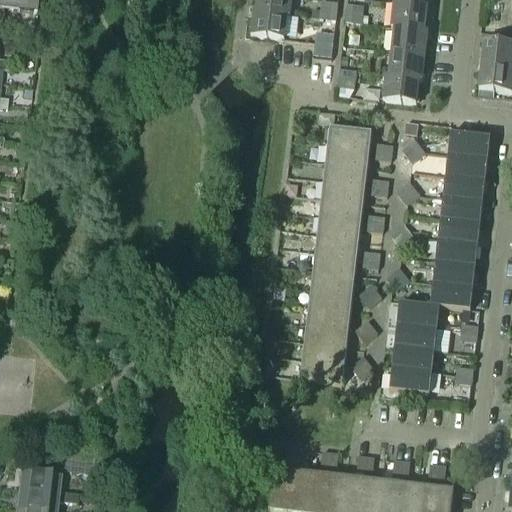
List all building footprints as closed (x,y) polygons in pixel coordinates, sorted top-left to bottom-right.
[(0,0),(0,21),(2,22),(3,12),(36,16),(37,0),(0,0)] [(254,14),(253,15),(290,19),(291,0),(258,0),(257,15),(254,14)] [(394,0),(394,7),(427,11),(428,0),(394,0)] [(322,5),(320,14),(336,16),(337,7),(322,5)] [(394,7),(391,31),(427,35),(424,34),(427,11),(394,7)] [(347,8),(346,17),(362,19),(363,10),(347,8)] [(336,16),(320,14),(319,23),(335,25),(336,16)] [(290,19),(253,15),(251,40),(284,44),(286,19),(290,20),(290,19)] [(362,19),(346,17),(345,26),(361,28),(362,19)] [(394,32),(391,56),(424,60),(427,35),(391,31),(391,32),(394,32)] [(511,47),(484,44),(482,69),(511,72),(511,47)] [(386,79),(386,80),(422,84),(424,60),(391,56),(389,79),(386,79)] [(1,73),(1,74),(11,75),(12,64),(2,63),(1,73)] [(511,72),(482,69),(479,94),(494,95),(493,101),(511,103),(511,72)] [(340,74),(339,83),(354,84),(356,75),(340,74)] [(422,84),(386,80),(383,104),(416,108),(418,84),(422,84)] [(354,84),(339,83),(338,92),(353,93),(354,84)] [(329,132),(327,151),(370,156),(372,137),(329,132)] [(451,137),(448,159),(488,164),(490,142),(451,137)] [(402,155),(407,161),(420,151),(415,145),(402,155)] [(376,148),(375,156),(392,158),(392,150),(376,148)] [(327,151),(325,168),(368,173),(370,156),(327,151)] [(407,161),(412,167),(425,157),(420,151),(407,161)] [(392,158),(375,156),(375,164),(391,166),(392,158)] [(448,159),(445,181),(485,185),(488,164),(448,159)] [(325,168),(323,186),(366,191),(368,173),(325,168)] [(445,181),(443,202),(483,207),(485,185),(445,181)] [(372,184),(371,192),(387,194),(388,186),(372,184)] [(323,186),(321,204),(364,209),(366,191),(323,186)] [(397,198),(402,204),(414,194),(409,188),(397,198)] [(387,194),(371,192),(370,200),(386,202),(387,194)] [(402,204),(407,210),(420,200),(414,194),(402,204)] [(443,202),(440,224),(480,228),(483,207),(443,202)] [(321,204),(319,222),(362,227),(364,209),(321,204)] [(368,220),(367,228),(383,230),(384,222),(368,220)] [(319,222),(317,240),(359,245),(362,227),(319,222)] [(440,224),(438,245),(478,250),(480,228),(440,224)] [(383,230),(367,228),(366,236),(382,238),(383,230)] [(392,241),(397,247),(410,238),(404,231),(392,241)] [(397,247),(402,253),(415,244),(410,238),(397,247)] [(317,240),(315,258),(357,263),(359,245),(317,240)] [(438,245),(436,267),(475,271),(478,250),(438,245)] [(364,256),(363,264),(379,266),(380,258),(364,256)] [(315,258),(312,276),(355,281),(357,263),(315,258)] [(379,266),(363,264),(362,272),(378,274),(379,266)] [(436,267),(433,288),(473,293),(475,271),(436,267)] [(387,283),(392,290),(404,280),(399,273),(387,283)] [(312,276),(310,294),(353,299),(355,281),(312,276)] [(392,290),(397,296),(409,286),(404,280),(392,290)] [(473,293),(433,288),(430,311),(470,315),(473,293)] [(371,290),(365,295),(375,307),(381,302),(371,290)] [(310,294),(308,312),(351,317),(353,299),(310,294)] [(358,300),(368,312),(375,307),(365,295),(358,300)] [(400,307),(397,329),(437,334),(439,312),(400,307)] [(308,312),(306,330),(349,335),(351,317),(308,312)] [(367,325),(361,330),(371,343),(377,338),(367,325)] [(397,329),(395,351),(434,355),(437,334),(397,329)] [(462,329),(461,337),(477,339),(478,331),(462,329)] [(306,330),(304,348),(347,353),(349,335),(306,330)] [(354,335),(365,348),(371,343),(361,330),(354,335)] [(477,339),(461,337),(460,345),(476,347),(477,339)] [(304,348),(302,366),(345,371),(347,353),(304,348)] [(395,351),(392,372),(432,377),(434,355),(395,351)] [(350,371),(355,377),(368,367),(363,361),(350,371)] [(345,371),(302,366),(300,384),(343,389),(345,371)] [(355,377),(360,384),(373,374),(368,367),(355,377)] [(432,377),(392,372),(390,395),(429,399),(432,377)] [(457,372),(456,380),(472,382),(473,374),(457,372)] [(472,382),(456,380),(455,388),(462,388),(461,396),(463,396),(462,403),(468,404),(470,389),(471,390),(472,382)] [(285,468),(293,469),(294,453),(286,452),(285,468)] [(294,453),(293,469),(301,470),(303,454),(294,453)] [(320,472),(328,473),(330,457),(322,456),(320,472)] [(330,457),(328,473),(336,474),(338,458),(330,457)] [(356,477),(364,478),(366,461),(358,461),(356,477)] [(366,461),(364,478),(372,478),(374,462),(366,461)] [(392,481),(400,482),(402,466),(394,465),(392,481)] [(402,466),(400,482),(408,483),(410,467),(402,466)] [(428,485),(436,486),(438,470),(430,469),(428,485)] [(438,470),(436,486),(444,487),(446,471),(438,470)] [(268,511),(287,511),(292,475),(273,473),(268,511)] [(20,475),(18,495),(57,500),(57,505),(67,506),(68,496),(58,495),(60,480),(20,475)] [(287,511),(305,511),(310,477),(292,475),(287,511)] [(305,511),(323,511),(328,479),(310,477),(305,511)] [(323,511),(341,511),(346,481),(328,479),(323,511)] [(341,511),(360,511),(363,483),(346,481),(341,511)] [(360,511),(378,511),(381,485),(363,483),(360,511)] [(378,511),(396,511),(399,487),(381,485),(378,511)] [(396,511),(414,511),(417,489),(399,487),(396,511)] [(414,511),(432,511),(435,491),(417,489),(414,511)] [(435,491),(432,511),(451,511),(454,494),(435,491)] [(18,495),(15,511),(55,511),(57,505),(57,500),(18,495)] [(78,497),(68,496),(67,506),(76,507),(78,497)]
